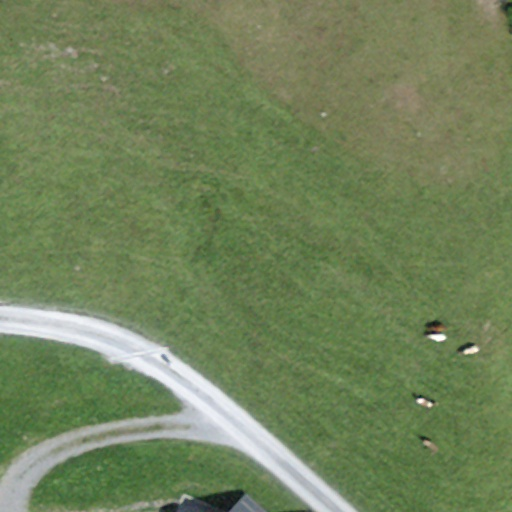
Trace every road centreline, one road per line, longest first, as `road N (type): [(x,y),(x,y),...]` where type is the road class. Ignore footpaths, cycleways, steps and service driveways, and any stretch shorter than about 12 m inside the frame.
road 1 (track): [(0,315),(78,323),(133,345),(250,433),(333,511)]
road 2 (track): [(7,511),(12,483),(34,456),(70,443),(250,433)]
